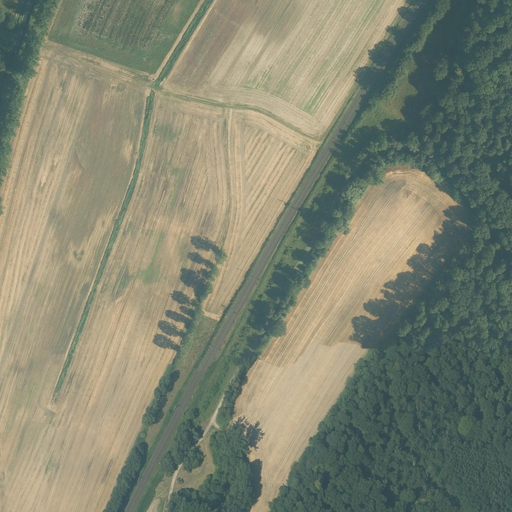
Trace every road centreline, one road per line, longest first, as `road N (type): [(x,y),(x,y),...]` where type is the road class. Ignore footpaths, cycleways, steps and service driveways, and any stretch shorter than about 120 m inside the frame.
road 1 (unclassified): [(214,420),(354,165),(386,142),(438,151)]
road 2 (track): [(409,0),(322,136),(253,107),(152,88)]
road 3 (unclassified): [(438,151),(435,103),(474,0)]
road 4 (unclassified): [(511,249),(438,151)]
